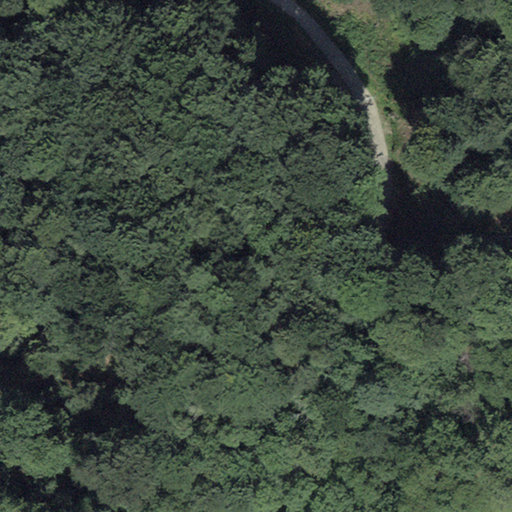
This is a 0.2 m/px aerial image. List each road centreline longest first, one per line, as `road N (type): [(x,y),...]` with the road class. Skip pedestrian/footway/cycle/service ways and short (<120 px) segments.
road 1 (track): [(282,0),(345,78),(372,154),(365,227),(382,257),(409,267),(511,240)]
road 2 (track): [(382,257),(355,284),(346,320),(361,333),(478,368),(511,400)]
